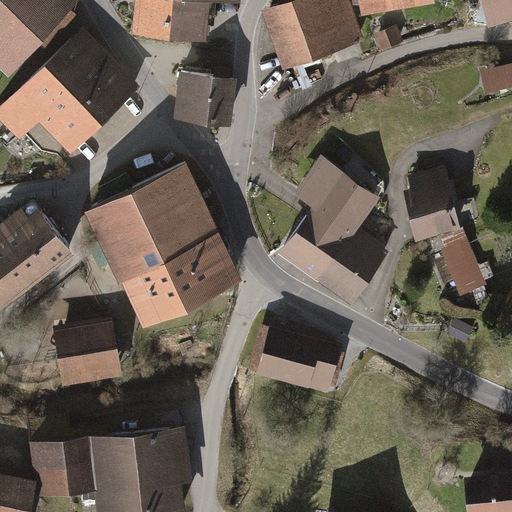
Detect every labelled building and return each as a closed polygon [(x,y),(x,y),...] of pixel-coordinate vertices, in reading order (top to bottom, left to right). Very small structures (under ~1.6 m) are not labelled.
[(0,0),(0,68),(7,75),(74,0),(0,0)] [(239,0),(129,0),(126,32),(204,41),(208,4),(238,8),(239,0)] [(292,0),(263,11),(283,67),(360,40),(345,0),(292,0)] [(354,0),(356,15),(430,4),(428,0),(354,0)] [(511,0),(478,0),(486,26),(511,19),(511,0)] [(394,24),(371,34),(378,51),(401,42),(394,24)] [(82,33),(0,109),(0,116),(23,141),(40,125),(64,151),(133,88),(82,33)] [(234,76),(182,70),(178,101),(188,103),(187,114),(228,119),(234,76)] [(511,71),(481,75),(483,96),(511,93),(511,71)] [(434,80),(402,90),(410,119),(443,109),(434,80)] [(325,161),(300,195),(314,205),(283,247),(316,271),(348,226),(371,195),(325,161)] [(183,167),(84,214),(139,331),(239,284),(183,167)] [(445,172),(403,181),(405,193),(400,194),(410,243),(458,234),(445,172)] [(0,303),(71,250),(40,209),(27,219),(22,212),(0,228),(0,303)] [(348,226),(316,271),(352,296),(384,253),(380,250),(386,241),(363,224),(357,233),(348,226)] [(464,246),(429,260),(447,302),(482,288),(464,246)] [(51,329),(57,382),(116,374),(109,321),(51,329)] [(337,352),(340,342),(268,322),(266,329),(259,327),(247,370),(325,392),(327,386),(334,388),(344,354),(337,352)] [(28,337),(7,349),(15,365),(36,353),(28,337)] [(67,414),(29,418),(38,498),(92,492),(93,503),(79,504),(80,511),(180,511),(177,485),(187,484),(182,429),(138,434),(137,424),(69,431),(67,414)] [(511,511),(511,468),(463,473),(466,511),(511,511)] [(28,511),(33,485),(0,478),(0,511),(28,511)]
